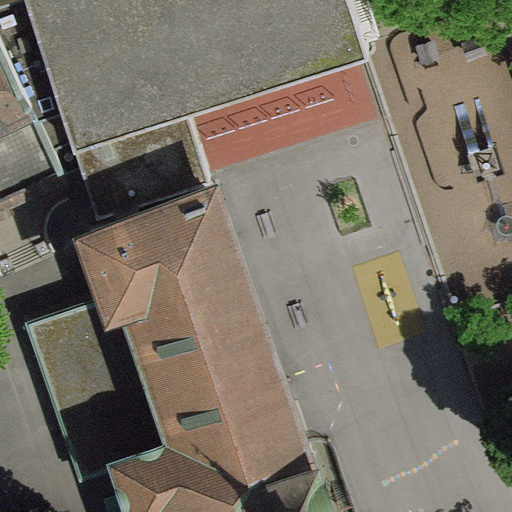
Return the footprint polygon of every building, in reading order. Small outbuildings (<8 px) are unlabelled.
[(48,151),(75,140),(31,0),(0,0),(0,29),(31,112),(48,151)] [(31,0),(75,140),(98,210),(119,203),(139,196),(210,173),(188,101),(370,43),(355,0),(31,0)] [(0,125),(31,112),(0,29),(0,125)] [(328,511),(214,180),(143,208),(123,216),(94,227),(118,295),(130,290),(180,436),(128,455),(148,511),(328,511)] [(143,208),(139,196),(119,203),(123,216),(143,208)] [(130,290),(118,295),(31,325),(79,473),(128,455),(180,436),(130,290)]
